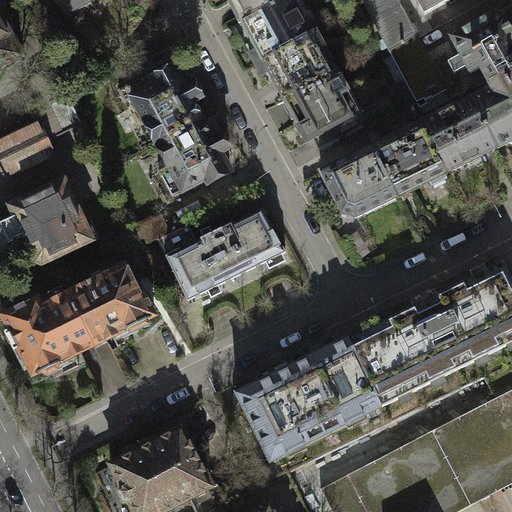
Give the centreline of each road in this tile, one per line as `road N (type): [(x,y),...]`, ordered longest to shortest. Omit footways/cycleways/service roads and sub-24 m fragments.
road 1 (residential): [(344,303),(181,0)]
road 2 (residential): [(62,442),(344,303)]
road 3 (residential): [(344,303),(511,220)]
